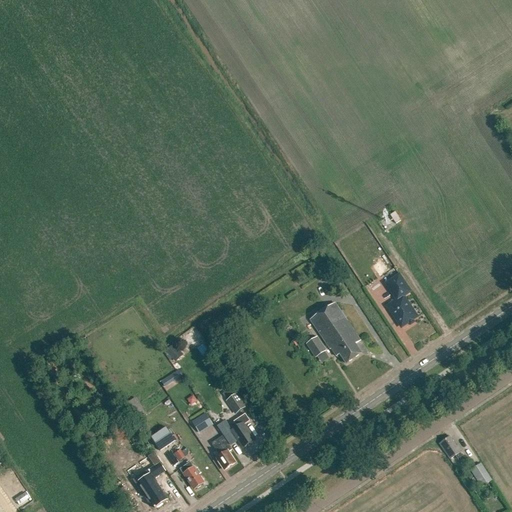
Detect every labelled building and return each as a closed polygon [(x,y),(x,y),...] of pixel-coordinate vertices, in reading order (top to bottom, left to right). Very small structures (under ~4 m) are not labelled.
[(396,224),(401,221),(395,212),(390,216),(396,224)] [(378,257),(370,261),(376,275),(384,271),(378,257)] [(401,327),(417,317),(404,297),(411,293),(399,275),(386,284),(397,301),(388,307),(401,327)] [(361,354),(355,344),(360,341),(335,304),(310,321),(330,350),(331,350),(336,357),(339,355),(346,364),(361,354)] [(316,358),(326,352),(317,338),(307,345),(316,358)] [(176,362),(184,354),(174,344),(166,351),(176,362)] [(179,371),(161,382),(165,387),(182,376),(179,371)] [(144,413),(168,398),(161,387),(137,403),(144,413)] [(237,393),(233,387),(223,393),(228,400),(226,401),(235,414),(247,406),(238,393),(237,393)] [(133,397),(125,402),(136,419),(144,414),(133,397)] [(200,433),(213,424),(205,413),(192,422),(200,433)] [(243,449),(255,441),(245,425),(250,422),(245,414),(234,422),(237,428),(232,431),(243,449)] [(236,441),(229,430),(228,429),(225,430),(221,425),(217,427),(229,445),(236,441)] [(161,451),(176,441),(166,427),(152,437),(161,451)] [(456,447),(450,437),(440,444),(450,460),(455,457),(460,463),(465,460),(460,453),(462,452),(457,446),(456,447)] [(216,458),(225,471),(235,464),(228,453),(232,450),(223,438),(212,445),(220,456),(216,458)] [(179,462),(185,458),(180,450),(174,454),(179,462)] [(169,501),(154,479),(166,471),(153,454),(148,457),(154,467),(134,481),(147,501),(149,499),(156,509),(169,501)] [(203,484),(197,475),(198,474),(190,463),(180,470),(189,484),(190,483),(195,489),(203,484)] [(482,487),(491,480),(480,464),(471,470),(482,487)] [(198,499),(201,504),(217,495),(214,490),(198,499)]
